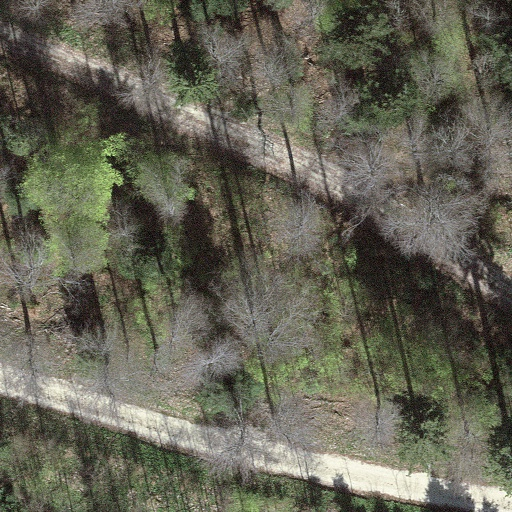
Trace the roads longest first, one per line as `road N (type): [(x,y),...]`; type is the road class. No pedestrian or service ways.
road 1 (track): [(511,272),(368,194),(0,38)]
road 2 (track): [(0,370),(243,443),(511,505)]
